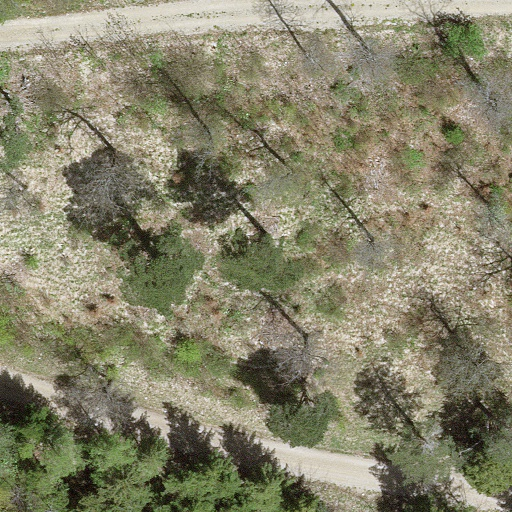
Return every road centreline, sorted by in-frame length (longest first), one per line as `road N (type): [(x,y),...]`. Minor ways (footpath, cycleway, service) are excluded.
road 1 (track): [(0,380),(213,442),(511,506)]
road 2 (track): [(0,33),(164,17),(511,5)]
